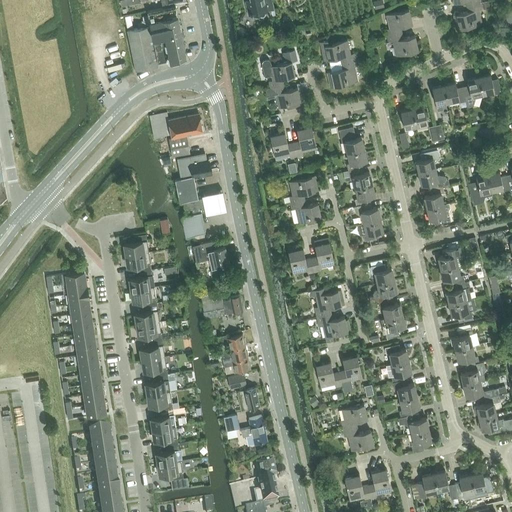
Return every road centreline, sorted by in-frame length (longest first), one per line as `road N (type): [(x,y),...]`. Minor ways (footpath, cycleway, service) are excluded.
road 1 (tertiary): [(304,511),(221,116),(198,72)]
road 2 (residential): [(102,234),(146,511)]
road 3 (tertiary): [(198,72),(135,89),(27,205)]
road 4 (tertiary): [(39,204),(130,104),(191,82),(198,72)]
road 5 (residential): [(461,436),(410,245)]
road 6 (residential): [(410,245),(375,102)]
